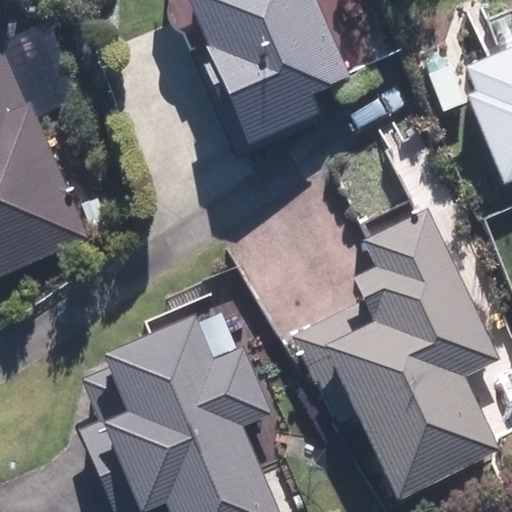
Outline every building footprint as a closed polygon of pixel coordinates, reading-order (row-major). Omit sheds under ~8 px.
[(230,94),(249,144),(331,112),(323,89),(355,76),(325,0),(193,0),(213,51),(204,55),(220,97),(230,94)] [(1,29),(0,29),(0,278),(91,239),(1,29)] [(467,94),(505,182),(511,178),(511,46),(466,66),(476,90),(467,94)] [(379,263),(347,277),(368,323),(328,341),(400,502),(503,456),(467,374),(500,359),(423,189),(359,217),(379,263)] [(151,511),(169,506),(171,511),(304,511),(283,453),(263,461),(248,421),(268,414),(246,356),(223,364),(204,313),(110,348),(132,407),(80,426),(98,473),(112,511),(151,511)]
